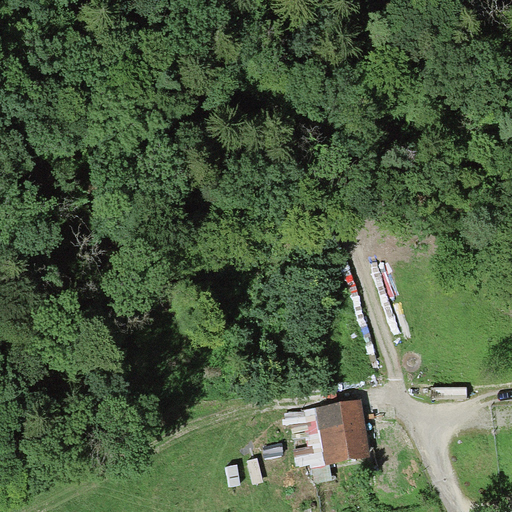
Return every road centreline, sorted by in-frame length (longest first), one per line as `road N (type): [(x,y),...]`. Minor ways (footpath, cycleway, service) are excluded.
road 1 (track): [(146,42),(249,87),(281,112),(358,265),(404,408),(457,511)]
road 2 (track): [(285,0),(0,77)]
